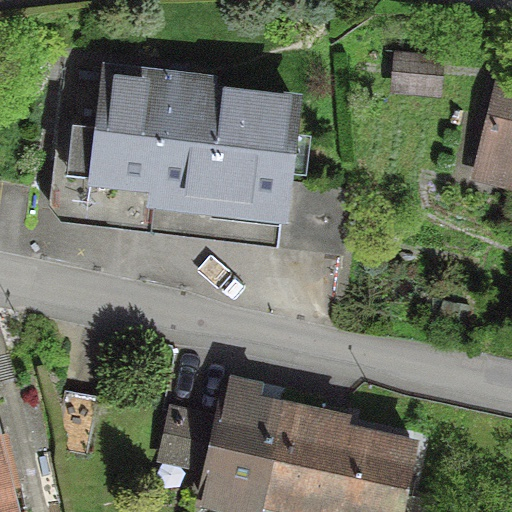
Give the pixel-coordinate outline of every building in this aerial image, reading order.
[(392,90),(431,94),(435,62),(395,58),(392,90)] [(205,92),(206,85),(62,67),(51,162),(65,164),(61,205),(145,215),(144,223),(274,239),(273,244),(336,252),(344,193),(280,186),(290,103),(205,92)] [(511,182),(511,77),(500,74),(489,120),(496,121),(482,175),(511,182)] [(208,466),(200,504),(237,511),(255,511),(258,504),(280,404),(280,403),(252,396),(255,385),(228,379),(218,421),(169,410),(159,456),(208,466)] [(82,456),(93,397),(51,389),(40,448),(82,456)] [(345,419),(280,404),(258,504),(293,511),(392,511),(408,442),(343,428),(345,419)] [(0,511),(9,511),(0,471),(0,511)]
